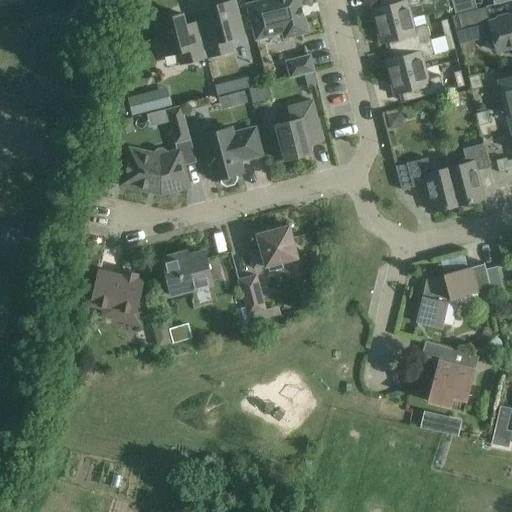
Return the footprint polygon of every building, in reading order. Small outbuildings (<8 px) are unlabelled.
[(282,33),(283,39),(307,33),(298,0),(264,0),(246,5),(255,40),(282,33)] [(370,9),(375,27),(411,17),(408,7),(420,4),(419,0),(376,0),(378,7),(370,9)] [(229,39),(243,36),(234,1),(206,8),(209,20),(197,23),(206,58),(232,51),(229,39)] [(451,16),(455,31),(488,23),(488,22),(489,22),(485,7),(451,16)] [(177,53),(180,64),(206,58),(197,23),(184,26),(181,14),(154,22),(163,56),(177,53)] [(511,15),(489,22),(488,22),(488,23),(496,52),(511,47),(511,15)] [(387,43),(389,51),(430,40),(426,25),(414,28),(411,17),(375,27),(380,45),(387,43)] [(440,21),(444,36),(451,35),(448,19),(440,21)] [(451,35),(444,36),(448,51),(455,50),(451,35)] [(384,60),(389,78),(425,69),(422,58),(434,55),(430,40),(389,51),(392,58),(384,60)] [(304,75),(313,73),(315,72),(310,54),(285,61),(289,79),(294,78),(304,75)] [(428,79),(425,69),(389,78),(393,96),(401,94),(403,102),(444,92),(439,76),(428,79)] [(457,88),(464,86),(461,71),(453,73),(457,88)] [(313,73),(304,75),(294,78),(298,91),(316,87),(313,73)] [(472,90),(482,88),(479,75),(469,78),(472,90)] [(511,76),(497,80),(504,106),(511,104),(511,76)] [(214,87),(216,96),(248,88),(246,80),(230,84),(230,83),(214,87)] [(236,106),(248,102),(245,91),(233,94),(236,106)] [(156,96),(129,102),(132,116),(159,109),(156,96)] [(312,101),(300,104),(287,107),(290,121),(275,125),(284,161),(311,154),(307,139),(321,136),(312,101)] [(190,140),(181,106),(166,110),(175,144),(190,140)] [(402,125),(398,110),(384,114),(387,129),(402,125)] [(486,112),(476,115),(479,128),(490,125),(486,112)] [(224,185),(232,183),(235,178),(234,174),(242,172),(239,161),(261,155),(254,129),(232,135),(230,128),(201,136),(213,180),(218,179),(219,182),(224,185)] [(462,149),(465,159),(460,160),(461,165),(448,168),(458,205),(484,199),(477,171),(489,168),(483,144),(462,149)] [(128,150),(121,185),(160,194),(187,186),(178,152),(166,155),(166,154),(165,152),(164,152),(162,151),(161,151),(159,150),(158,151),(157,151),(155,152),(154,153),(153,154),(153,155),(128,150)] [(427,158),(406,164),(412,188),(425,185),(432,212),(458,205),(448,168),(435,172),(434,167),(429,168),(427,158)] [(507,162),(507,161),(506,158),(496,161),(499,173),(509,171),(507,162)] [(264,267),(267,267),(268,272),(282,269),(281,263),(297,259),(288,226),(256,234),(259,248),(248,251),(252,269),(264,266),(264,267)] [(203,252),(162,263),(171,295),(187,290),(212,284),(203,252)] [(485,270),(483,264),(443,275),(444,279),(429,282),(426,298),(421,297),(416,322),(441,328),(447,301),(490,290),(485,270)] [(497,267),(485,270),(490,290),(502,287),(497,267)] [(141,323),(147,295),(139,293),(141,282),(98,272),(91,305),(101,308),(99,315),(141,323)] [(278,307),(266,310),(257,275),(237,280),(247,317),(248,316),(250,324),(280,315),(278,307)] [(170,330),(173,342),(174,345),(191,339),(191,338),(187,325),(170,330)] [(157,329),(161,345),(172,342),(167,326),(157,329)] [(463,411),(466,402),(475,371),(479,357),(447,348),(443,362),(438,360),(426,402),(449,408),(450,408),(463,411)] [(497,419),(508,421),(511,409),(500,406),(497,419)]
